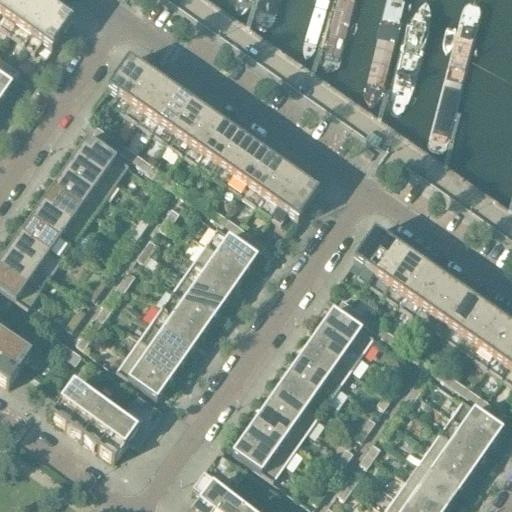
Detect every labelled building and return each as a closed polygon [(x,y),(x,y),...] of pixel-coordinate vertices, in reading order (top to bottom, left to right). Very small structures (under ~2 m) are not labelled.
[(35,3),(30,0),(15,0),(0,22),(0,37),(8,43),(35,3)] [(0,0),(0,22),(15,0),(0,0)] [(50,14),(35,3),(8,43),(23,53),(50,14)] [(71,28),(50,14),(23,53),(33,60),(40,51),(50,58),(71,28)] [(10,71),(0,64),(0,75),(5,79),(10,71)] [(127,67),(123,72),(106,96),(116,103),(109,113),(120,121),(147,82),(127,67)] [(30,86),(10,71),(5,79),(25,93),(30,86)] [(162,92),(147,82),(120,121),(135,131),(162,92)] [(10,92),(0,84),(0,107),(12,90),(12,89),(10,92)] [(177,102),(162,92),(135,131),(149,142),(177,102)] [(192,113),(177,102),(149,142),(164,152),(192,113)] [(207,123),(192,113),(164,152),(179,162),(207,123)] [(222,134),(207,123),(179,162),(194,173),(222,134)] [(106,140),(86,125),(81,132),(101,147),(106,140)] [(237,144),(222,134),(194,173),(209,183),(237,144)] [(121,150),(106,140),(101,147),(116,158),(121,150)] [(116,190),(127,174),(87,145),(88,143),(75,161),(116,190)] [(251,154),(237,144),(209,183),(224,194),(251,154)] [(136,161),(121,150),(116,158),(131,168),(136,161)] [(266,165),(251,154),(224,194),(239,204),(266,165)] [(116,190),(75,161),(64,177),(104,206),(116,190)] [(151,171),(136,161),(131,168),(146,178),(151,171)] [(281,175),(266,165),(239,204),(254,214),(281,175)] [(166,182),(151,171),(146,178),(161,189),(166,182)] [(296,185),(281,175),(254,214),(268,225),(296,185)] [(93,222),(104,206),(64,177),(52,193),(93,222)] [(181,192),(166,182),(161,189),(176,200),(181,192)] [(317,200),(296,185),(268,225),(279,232),(286,222),(296,229),(317,200)] [(195,203),(181,192),(176,200),(190,210),(195,203)] [(82,238),(93,222),(52,193),(41,209),(82,238)] [(153,206),(160,211),(167,202),(159,196),(153,206)] [(210,213),(195,203),(190,210),(205,220),(210,213)] [(71,253),(82,238),(41,209),(30,225),(71,253)] [(225,224),(210,213),(205,220),(220,231),(225,224)] [(170,215),(164,224),(171,229),(178,220),(170,215)] [(143,219),(137,228),(144,234),(151,225),(143,219)] [(164,224),(157,234),(164,239),(171,229),(164,224)] [(240,234),(225,224),(220,231),(235,241),(240,234)] [(60,269),(71,253),(30,225),(19,240),(60,269)] [(144,234),(137,228),(130,238),(137,244),(144,234)] [(255,245),(240,234),(235,241),(250,252),(255,245)] [(255,264),(215,236),(204,252),(245,280),(257,263),(257,262),(255,264)] [(372,239),(369,244),(352,269),(362,276),(355,285),(365,293),(393,253),(372,239)] [(49,285),(60,269),(19,240),(8,256),(49,285)] [(275,259),(255,245),(250,252),(270,266),(275,259)] [(156,251),(148,246),(142,256),(149,261),(156,251)] [(121,251),(114,260),(122,265),(128,256),(121,251)] [(245,280),(204,252),(193,268),(234,296),(245,280)] [(408,264),(393,253),(365,293),(380,303),(408,264)] [(0,274),(37,301),(49,285),(8,256),(0,267),(0,274)] [(149,261),(142,256),(135,265),(142,271),(149,261)] [(122,265),(114,260),(108,270),(115,275),(122,265)] [(423,274),(408,264),(380,303),(395,314),(423,274)] [(234,296),(193,268),(181,284),(222,312),(234,296)] [(0,298),(26,317),(37,301),(0,274),(0,298)] [(437,285),(423,274),(395,314),(410,324),(437,285)] [(126,278),(119,288),(127,293),(134,283),(126,278)] [(99,282),(92,292),(99,297),(106,287),(99,282)] [(222,312),(181,284),(170,299),(211,328),(222,312)] [(452,295),(437,285),(410,324),(425,334),(452,295)] [(127,293),(119,288),(113,297),(120,302),(127,293)] [(86,301),(93,306),(99,297),(92,292),(86,301)] [(467,306),(452,295),(425,334),(440,345),(467,306)] [(331,298),(326,306),(346,320),(351,313),(331,298)] [(211,328),(170,299),(159,315),(200,344),(211,328)] [(482,316),(467,306),(440,345),(455,355),(482,316)] [(111,314),(104,309),(97,319),(104,324),(111,314)] [(77,313),(70,324),(77,329),(84,319),(77,313)] [(366,323),(351,313),(346,320),(361,331),(366,323)] [(200,344),(159,315),(148,331),(189,360),(200,344)] [(361,362),(372,346),(332,318),(333,316),(332,316),(320,333),(361,362)] [(497,326),(482,316),(455,355),(470,366),(497,326)] [(98,333),(104,324),(97,319),(91,328),(98,333)] [(381,334),(366,323),(361,331),(376,341),(381,334)] [(77,329),(70,324),(64,333),(71,338),(77,329)] [(511,337),(497,326),(470,366),(484,376),(511,337)] [(189,360),(148,331),(137,347),(178,376),(189,360)] [(361,362),(320,333),(309,349),(350,378),(361,362)] [(396,344),(381,334),(376,341),(391,352),(396,344)] [(511,368),(511,336),(511,337),(484,376),(499,386),(511,368)] [(0,368),(13,349),(0,340),(0,368)] [(89,346),(81,341),(74,351),(82,356),(89,346)] [(81,363),(53,343),(47,352),(74,372),(81,363)] [(411,355),(396,344),(391,352),(406,362),(411,355)] [(178,376),(137,347),(125,363),(166,392),(178,376)] [(8,392),(30,361),(13,349),(0,368),(0,388),(5,392),(4,392),(8,394),(9,393),(8,392)] [(350,378),(309,349),(298,365),(339,394),(350,378)] [(426,365),(411,355),(406,362),(421,373),(426,365)] [(166,392),(125,363),(114,379),(154,407),(155,408),(166,392)] [(327,410),(339,394),(298,365),(286,381),(327,410)] [(441,376),(426,365),(421,373),(435,383),(441,376)] [(511,368),(499,386),(511,395),(511,368)] [(405,369),(398,379),(405,384),(412,374),(405,369)] [(455,386),(441,376),(435,383),(450,394),(455,386)] [(327,410),(286,381),(275,397),(316,426),(327,410)] [(470,397),(455,386),(450,394),(465,404),(470,397)] [(423,393),(416,387),(409,396),(416,402),(423,393)] [(65,435),(89,403),(72,390),(50,421),(49,421),(48,423),(51,425),(64,434),(63,434),(65,435)] [(388,392),(382,401),(389,406),(396,397),(388,392)] [(416,402),(409,396),(402,407),(409,412),(416,402)] [(305,442),(316,426),(275,397),(264,413),(305,442)] [(485,407),(470,397),(465,404),(480,414),(485,407)] [(389,406),(382,401),(375,411),(382,416),(389,406)] [(162,420),(151,413),(136,402),(127,415),(153,433),(162,420)] [(80,446),(104,414),(89,403),(65,435),(67,436),(65,438),(65,439),(66,439),(70,440),(71,441),(75,442),(76,443),(79,445),(80,446)] [(500,418),(485,407),(480,414),(494,425),(500,418)] [(500,436),(460,408),(449,424),(490,453),(502,436),(501,435),(501,437),(500,436)] [(305,442),(264,413),(253,429),(294,458),(305,442)] [(96,458),(119,426),(104,414),(80,446),(82,447),(85,449),(86,451),(88,453),(89,455),(90,456),(92,459),(93,458),(94,456),(96,458)] [(153,433),(127,415),(119,426),(144,444),(153,433)] [(511,426),(500,418),(494,425),(511,437),(511,426)] [(393,419),(387,428),(394,433),(401,424),(393,419)] [(366,423),(360,433),(367,438),(374,428),(366,423)] [(490,453),(449,424),(438,440),(479,469),(490,453)] [(144,444),(119,426),(96,458),(97,459),(98,458),(110,467),(110,468),(113,470),(114,468),(127,449),(136,456),(144,444)] [(394,433),(387,428),(380,438),(387,443),(394,433)] [(283,474),(294,458),(253,429),(242,445),(283,474)] [(367,438),(360,433),(353,442),(360,448),(367,438)] [(479,469),(438,440),(427,456),(468,484),(479,469)] [(271,490),(283,474),(242,445),(230,461),(271,490)] [(379,455),(371,450),(364,460),(372,465),(379,455)] [(344,455),(337,465),(345,470),(352,460),(344,455)] [(468,484),(427,456),(416,472),(457,500),(468,484)] [(236,491),(245,479),(217,459),(208,472),(236,491)] [(372,465),(364,460),(358,469),(365,475),(372,465)] [(345,470),(337,465),(331,474),(338,479),(345,470)] [(227,504),(236,491),(208,472),(199,485),(227,504)] [(448,511),(457,500),(416,472),(405,488),(439,511),(448,511)] [(349,482),(342,492),(349,497),(357,487),(349,482)] [(221,511),(227,505),(226,504),(227,504),(199,485),(191,497),(201,505),(195,511),(221,511)] [(322,486),(315,496),(322,502),(330,491),(322,486)] [(439,511),(405,488),(394,504),(405,511),(439,511)] [(349,497),(342,492),(336,501),(343,506),(349,497)] [(322,502),(315,496),(309,505),(316,510),(322,502)]
